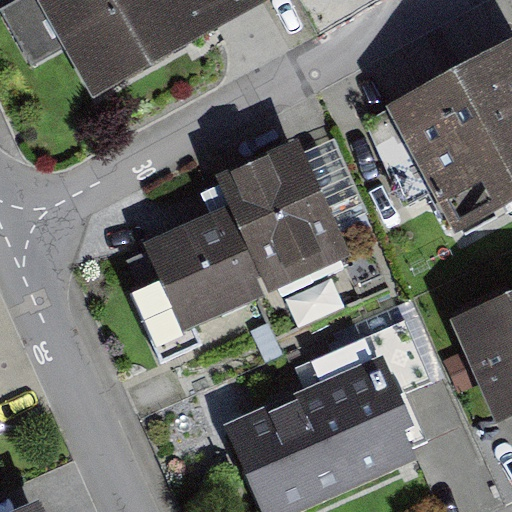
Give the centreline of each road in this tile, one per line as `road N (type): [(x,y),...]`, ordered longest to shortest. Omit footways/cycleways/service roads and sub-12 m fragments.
road 1 (residential): [(16,213),(413,0)]
road 2 (residential): [(137,511),(16,213)]
